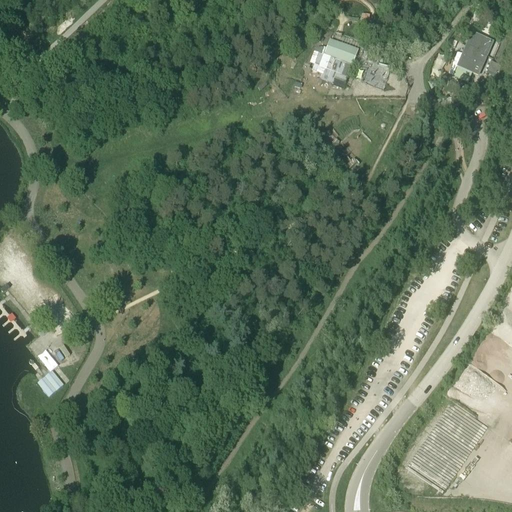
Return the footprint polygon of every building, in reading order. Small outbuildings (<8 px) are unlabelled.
[(475,35),(471,33),(470,36),(465,46),(464,50),(456,68),(460,69),(472,74),(478,77),(487,58),(493,43),(475,35)] [(324,57),(329,59),(346,65),(351,67),(357,51),(329,41),(323,57),(324,57)] [(317,55),(313,66),(319,68),(323,57),(317,55)] [(329,59),(320,82),(331,85),(333,80),(338,81),(346,84),(348,78),(342,76),(346,65),(329,59)] [(373,68),(368,83),(384,89),(389,74),(373,68)] [(434,79),(427,83),(431,91),(438,88),(434,79)] [(489,84),(479,82),(477,92),(487,94),(489,84)] [(352,174),(360,167),(355,161),(347,168),(352,174)] [(52,330),(47,324),(42,328),(47,334),(52,330)] [(51,351),(42,354),(49,372),(70,363),(63,347),(51,352),(51,351)] [(49,398),(63,387),(51,373),(37,384),(49,398)]
